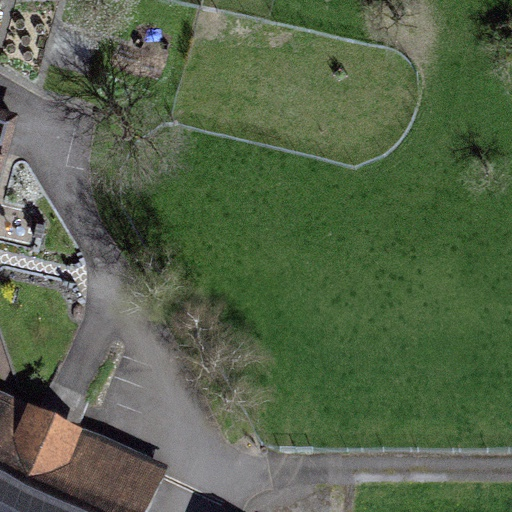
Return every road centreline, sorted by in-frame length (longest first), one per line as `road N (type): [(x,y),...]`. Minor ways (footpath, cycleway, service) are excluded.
road 1 (unknown): [(239,478),(169,332),(10,62)]
road 2 (track): [(511,477),(197,478)]
